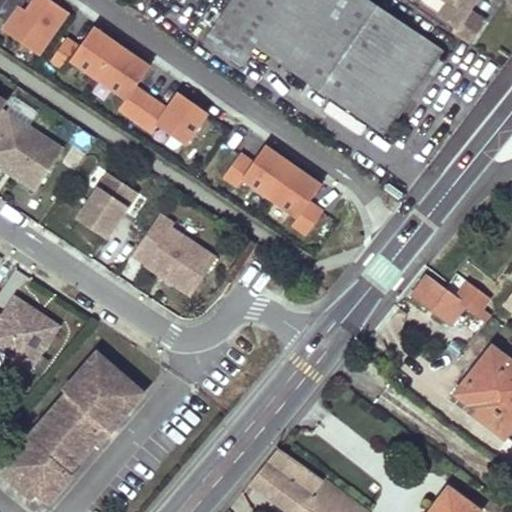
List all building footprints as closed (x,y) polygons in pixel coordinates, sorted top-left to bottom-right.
[(36,54),(66,12),(48,0),(32,0),(25,11),(19,7),(22,2),(19,0),(4,0),(0,6),(0,18),(6,23),(1,30),(36,54)] [(368,0),(232,0),(205,40),(242,66),(255,46),(385,134),(442,50),(368,0)] [(437,15),(457,28),(472,38),(488,14),(473,4),(475,0),(429,0),(442,9),(437,15)] [(97,79),(120,47),(91,28),(77,48),(64,39),(48,61),(63,71),(70,60),(97,79)] [(120,47),(97,79),(124,98),(117,108),(134,120),(150,98),(134,87),(148,67),(120,47)] [(183,145),(205,112),(177,92),(166,109),(150,98),(134,120),(151,132),(156,126),(183,145)] [(0,163),(14,172),(11,176),(33,191),(61,149),(0,108),(0,163)] [(238,154),(222,176),(236,186),(241,179),(269,198),(291,165),(263,146),(251,163),(238,154)] [(14,172),(0,163),(0,168),(11,176),(14,172)] [(307,202),(319,185),(291,165),(269,198),(296,217),(291,224),(305,234),(321,211),(307,202)] [(105,238),(136,191),(107,172),(76,218),(105,238)] [(215,257),(170,227),(172,223),(158,213),(130,255),(143,263),(146,259),(166,272),(162,278),(189,296),(215,257)] [(166,272),(146,259),(143,263),(143,265),(162,278),(166,272)] [(282,270),(275,280),(290,291),(298,280),(282,270)] [(428,276),(414,295),(456,325),(460,320),(456,317),(465,305),(428,276)] [(0,349),(29,368),(58,325),(13,295),(0,315),(0,314),(0,349)] [(474,372),(464,385),(476,395),(503,355),(495,349),(477,373),(474,372)] [(93,441),(100,432),(96,429),(103,422),(109,428),(141,391),(95,351),(63,387),(67,391),(33,429),(35,431),(12,458),(52,493),(76,466),(73,463),(93,441)] [(464,385),(459,393),(473,404),(470,408),(505,435),(511,425),(511,361),(503,355),(476,395),(464,385)] [(95,443),(109,428),(103,422),(96,429),(100,432),(93,441),(95,443)] [(276,451),(249,483),(289,511),(367,511),(302,468),(276,451)] [(447,485),(426,511),(476,511),(479,509),(447,485)]
